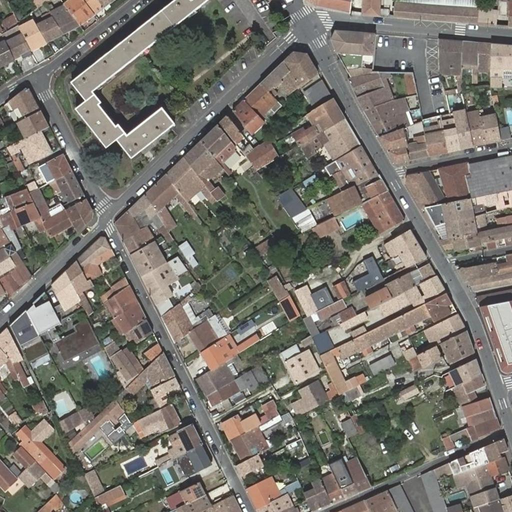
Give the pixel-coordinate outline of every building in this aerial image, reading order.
[(49,1),(50,0),(33,0),(38,9),(45,3),(49,1)] [(84,0),(72,0),(69,3),(67,0),(61,0),(67,7),(81,26),(96,15),(84,0)] [(92,92),(208,0),(175,0),(71,82),(86,101),(76,109),(106,148),(117,140),(131,159),(174,125),(162,108),(127,136),(118,125),(116,128),(98,105),(101,103),(92,92)] [(98,0),(84,0),(96,15),(104,8),(98,0)] [(98,0),(104,8),(114,0),(98,0)] [(317,0),(317,3),(351,11),(351,0),(317,0)] [(362,0),(362,12),(380,13),(380,0),(362,0)] [(395,0),(395,2),(478,10),(478,0),(395,0)] [(51,12),(52,14),(56,12),(49,1),(45,3),(51,12)] [(394,14),(497,24),(498,12),(492,11),(478,10),(395,2),(394,14)] [(52,14),(65,34),(81,26),(67,7),(56,12),(52,14)] [(51,12),(44,16),(47,21),(40,25),(49,42),(65,34),(52,14),(51,12)] [(5,29),(19,22),(15,14),(1,21),(5,29)] [(22,23),(19,25),(31,51),(38,65),(44,63),(39,50),(36,52),(35,49),(49,42),(40,25),(37,27),(34,18),(23,24),(22,23)] [(31,51),(19,25),(3,33),(15,59),(31,51)] [(347,72),(351,79),(364,78),(363,73),(363,70),(362,56),(373,57),(375,34),(336,31),(332,41),(338,54),(342,61),(341,63),(345,72),(347,72)] [(0,66),(15,59),(3,33),(0,34),(0,40),(1,44),(0,44),(0,66)] [(463,68),(462,41),(439,40),(440,57),(440,69),(463,68)] [(478,68),(478,43),(462,41),(463,68),(473,67),(473,78),(474,81),(479,81),(478,68)] [(492,71),(492,44),(478,43),(478,68),(488,68),(488,71),(492,71)] [(511,45),(492,44),(492,71),(491,86),(503,87),(503,76),(511,76),(511,45)] [(288,95),(318,73),(307,54),(293,52),(261,83),(274,97),(277,94),(272,89),(273,87),(275,89),(281,84),(288,95)] [(416,85),(414,73),(405,74),(410,94),(418,92),(416,85)] [(463,88),(463,73),(458,74),(457,82),(458,89),(446,91),(448,95),(451,94),(463,92),(463,88)] [(394,98),(397,97),(399,96),(389,75),(379,76),(382,82),(386,81),(394,98)] [(358,102),(364,111),(398,100),(397,97),(394,98),(386,81),(382,82),(379,76),(364,78),(351,79),(348,79),(358,102)] [(315,109),(333,99),(323,81),(305,92),(315,109)] [(282,106),(274,97),(261,83),(244,100),(264,121),(264,122),(268,119),(264,115),(275,104),(279,109),(282,106)] [(25,88),(5,104),(7,109),(13,105),(15,110),(11,112),(16,123),(41,111),(31,89),(25,88)] [(364,111),(372,125),(405,114),(409,112),(404,98),(398,100),(364,111)] [(312,122),(338,108),(333,99),(315,109),(307,114),(311,122),(312,121),(312,122)] [(244,100),(232,111),(251,134),(264,121),(244,100)] [(264,115),(268,119),(279,109),(275,104),(264,115)] [(301,146),(345,120),(338,108),(312,122),(312,121),(311,122),(301,128),(287,137),(293,145),(297,143),(300,147),(301,146)] [(461,149),(472,147),(467,114),(466,110),(454,112),(455,118),(461,149)] [(499,131),(496,115),(485,117),(483,110),(479,110),(479,111),(486,144),(500,141),(499,131)] [(24,139),(41,131),(50,127),(41,111),(16,123),(24,139)] [(472,147),(486,144),(479,111),(467,114),(472,147)] [(372,125),(380,139),(405,129),(410,127),(405,114),(372,125)] [(245,156),(246,157),(251,153),(247,148),(246,148),(237,137),(241,133),(227,116),(220,123),(239,148),(245,156)] [(442,121),(448,152),(461,149),(455,118),(442,121)] [(337,161),(361,147),(345,120),(301,146),(309,160),(317,154),(315,150),(319,148),(321,152),(325,159),(332,155),(336,162),(337,161)] [(426,136),(430,156),(448,152),(442,121),(438,121),(439,126),(426,129),(424,129),(426,136)] [(217,125),(201,141),(218,164),(221,162),(217,156),(229,146),(230,148),(233,146),(217,125)] [(395,164),(430,156),(426,136),(420,137),(414,138),(416,143),(409,144),(407,140),(410,140),(408,133),(405,134),(405,129),(380,139),(395,164)] [(509,129),(499,131),(500,141),(511,139),(509,129)] [(13,162),(18,173),(25,169),(19,157),(16,158),(14,154),(20,152),(20,149),(26,146),(33,162),(52,153),(41,131),(24,139),(12,145),(6,148),(11,158),(13,162)] [(246,157),(257,172),(263,168),(278,159),(268,140),(251,153),(246,157)] [(201,141),(184,157),(211,193),(218,202),(225,196),(219,188),(216,190),(202,171),(211,162),(215,167),(218,164),(201,141)] [(237,150),(233,146),(230,148),(229,146),(217,156),(221,162),(224,164),(235,152),(237,150)] [(352,188),(378,175),(361,147),(337,161),(336,162),(329,166),(325,169),(327,173),(338,166),(341,170),(333,176),(343,193),(352,188)] [(245,156),(239,148),(237,150),(235,152),(241,159),(245,156)] [(72,171),(63,154),(45,162),(46,166),(54,180),(72,171)] [(184,157),(166,174),(186,200),(201,186),(203,188),(202,190),(207,197),(211,193),(184,157)] [(511,191),(511,157),(469,166),(472,178),(466,179),(472,199),(511,191)] [(440,169),(449,204),(472,199),(466,179),(472,178),(469,166),(469,163),(440,169)] [(54,180),(46,166),(41,169),(48,183),(49,182),(54,180)] [(263,168),(257,172),(277,198),(283,195),(263,168)] [(320,178),(327,173),(325,169),(320,172),(317,173),(320,178)] [(72,171),(54,180),(49,182),(51,185),(52,184),(52,186),(58,182),(65,198),(67,197),(69,203),(84,195),(72,171)] [(429,172),(422,173),(438,202),(445,199),(429,172)] [(421,210),(425,209),(448,204),(445,199),(438,202),(422,173),(407,176),(406,184),(421,210)] [(169,230),(179,222),(169,209),(170,208),(170,203),(178,197),(195,219),(199,217),(186,200),(166,174),(145,194),(158,214),(165,224),(169,230)] [(363,190),(381,180),(378,175),(352,188),(361,205),(369,201),(363,190)] [(388,192),(381,180),(363,190),(369,201),(388,192)] [(48,183),(40,187),(42,191),(49,188),(47,186),(51,185),(49,182),(48,183)] [(36,183),(26,188),(26,189),(28,192),(37,188),(38,188),(36,183)] [(38,188),(37,188),(43,202),(46,201),(42,191),(40,187),(38,188)] [(37,188),(28,192),(33,204),(34,206),(43,202),(37,188)] [(336,218),(361,205),(352,188),(343,193),(328,200),(336,218)] [(0,216),(15,211),(33,204),(28,192),(26,189),(6,197),(9,207),(5,208),(0,210),(0,216)] [(425,209),(435,226),(444,223),(482,215),(511,208),(511,191),(472,199),(449,204),(448,204),(425,209)] [(388,192),(369,201),(361,205),(380,237),(405,221),(388,192)] [(116,226),(124,243),(142,229),(147,226),(155,222),(152,219),(158,214),(145,194),(116,223),(116,226)] [(279,202),(292,218),(305,211),(292,194),(285,198),(279,202)] [(9,207),(6,197),(1,198),(5,208),(9,207)] [(93,212),(86,200),(66,210),(73,225),(77,233),(91,219),(93,212)] [(43,202),(34,206),(40,217),(49,212),(47,209),(44,204),(47,202),(46,201),(43,202)] [(15,211),(23,226),(33,221),(39,233),(46,229),(40,217),(34,206),(33,204),(15,211)] [(52,217),(66,210),(62,206),(49,212),(52,217)] [(40,217),(46,229),(50,238),(73,225),(66,210),(52,217),(49,212),(40,217)] [(11,227),(12,230),(23,226),(15,211),(0,216),(0,228),(1,230),(2,229),(11,227)] [(307,211),(292,218),(302,235),(316,228),(307,211)] [(155,222),(159,228),(165,224),(158,214),(152,219),(155,222)] [(435,227),(443,240),(478,233),(476,225),(484,222),(482,215),(444,223),(435,226),(435,227)] [(316,228),(320,237),(341,226),(336,218),(316,228)] [(511,219),(499,222),(500,229),(511,226),(511,219)] [(165,235),(170,232),(169,230),(165,224),(159,228),(165,235)] [(147,226),(142,229),(146,238),(152,234),(147,226)] [(511,226),(500,229),(478,233),(481,244),(487,243),(488,250),(496,248),(495,241),(505,239),(506,246),(511,244),(511,226)] [(0,282),(7,297),(8,298),(32,276),(12,245),(2,229),(1,230),(0,230),(0,248),(1,251),(0,251),(0,282)] [(124,243),(130,255),(155,240),(152,234),(146,238),(142,229),(124,243)] [(426,258),(410,230),(387,244),(393,255),(395,258),(400,256),(405,263),(407,267),(426,258)] [(175,239),(170,232),(165,235),(171,242),(175,239)] [(476,249),(477,252),(482,251),(481,244),(478,233),(443,240),(440,241),(446,251),(471,247),(472,249),(473,249),(476,249)] [(130,255),(136,267),(162,252),(158,245),(166,240),(163,237),(155,240),(130,255)] [(102,238),(77,261),(91,280),(102,274),(97,265),(114,256),(105,238),(102,238)] [(265,253),(278,245),(273,240),(261,247),(265,253)] [(187,241),(179,245),(193,267),(200,263),(187,241)] [(142,278),(162,266),(168,263),(162,252),(136,267),(142,278)] [(494,265),(496,276),(511,273),(511,255),(506,257),(508,263),(494,265)] [(357,292),(384,279),(380,271),(373,257),(363,261),(356,267),(362,279),(354,283),(357,292)] [(66,272),(78,295),(83,293),(95,286),(91,280),(77,261),(66,272)] [(142,278),(155,304),(161,300),(167,297),(163,289),(168,286),(178,280),(170,264),(164,269),(162,266),(142,278)] [(437,276),(430,264),(418,270),(413,272),(420,285),(425,282),(437,276)] [(464,283),(468,282),(496,276),(494,265),(465,271),(464,268),(462,268),(461,269),(461,272),(458,272),(464,283)] [(66,272),(52,286),(64,311),(80,300),(78,295),(66,272)] [(420,285),(413,272),(408,274),(415,287),(420,285)] [(277,273),(267,280),(280,301),(289,296),(277,273)] [(468,282),(473,293),(511,284),(511,273),(496,276),(468,282)] [(370,310),(379,305),(415,287),(408,274),(384,286),(386,289),(365,299),(370,310)] [(441,285),(437,276),(425,282),(420,285),(424,293),(441,285)] [(102,299),(105,304),(106,303),(110,300),(129,286),(127,281),(102,299)] [(342,300),(352,295),(345,282),(335,287),(342,300)] [(307,285),(294,291),(307,317),(308,316),(310,315),(317,312),(334,304),(326,287),(311,294),(307,285)] [(446,293),(441,285),(424,293),(425,295),(420,298),(412,302),(415,309),(424,304),(446,293)] [(110,300),(119,316),(138,304),(129,286),(110,300)] [(412,302),(420,298),(415,287),(379,305),(384,316),(412,302)] [(45,292),(34,303),(36,307),(49,300),(45,292)] [(511,292),(476,298),(480,309),(511,302),(511,292)] [(80,300),(88,316),(93,312),(83,293),(78,295),(80,300)] [(452,303),(446,293),(424,304),(429,315),(433,323),(452,314),(447,305),(452,303)] [(175,343),(188,334),(209,320),(206,316),(201,320),(198,322),(189,303),(192,300),(189,296),(177,306),(161,317),(175,343)] [(295,298),(288,300),(293,319),(300,317),(295,298)] [(49,300),(36,307),(47,329),(55,325),(60,323),(49,300)] [(106,303),(115,319),(119,316),(110,300),(106,303)] [(334,304),(317,312),(320,319),(320,320),(345,308),(342,300),(334,304)] [(511,302),(480,309),(501,371),(508,374),(511,373),(511,302)] [(27,309),(39,333),(47,329),(36,307),(34,303),(27,309)] [(457,311),(452,303),(447,305),(452,314),(457,311)] [(138,304),(119,316),(115,319),(111,322),(121,336),(125,333),(146,319),(138,304)] [(429,315),(424,304),(415,309),(366,333),(354,339),(334,349),(321,356),(336,386),(341,395),(345,393),(357,387),(367,382),(363,374),(347,383),(333,356),(336,355),(337,358),(340,356),(342,360),(345,358),(343,354),(356,348),(358,351),(362,349),(364,355),(372,351),(369,345),(404,327),(407,334),(414,331),(411,324),(429,315)] [(27,309),(10,326),(28,362),(40,356),(39,353),(47,349),(39,333),(27,309)] [(199,316),(201,320),(206,316),(209,320),(214,316),(209,309),(199,316)] [(331,320),(335,327),(340,324),(355,317),(351,309),(331,320)] [(317,312),(310,315),(313,322),(320,319),(317,312)] [(367,319),(364,313),(355,317),(340,324),(343,330),(367,319)] [(466,332),(458,314),(425,330),(433,348),(436,346),(442,344),(466,332)] [(307,317),(302,320),(310,337),(311,339),(320,335),(313,322),(310,315),(308,316),(307,317)] [(199,353),(226,336),(215,316),(214,316),(209,320),(188,334),(199,353)] [(133,345),(153,333),(146,319),(125,333),(133,345)] [(55,343),(64,361),(98,344),(86,321),(74,327),(75,333),(62,340),(55,343)] [(249,321),(236,330),(239,335),(252,327),(249,321)] [(55,343),(62,340),(55,325),(47,329),(55,343)] [(352,333),(354,339),(366,333),(363,327),(352,333)] [(23,359),(8,328),(0,335),(0,348),(10,360),(19,379),(22,377),(25,376),(18,361),(23,359)] [(232,332),(228,335),(236,350),(241,347),(232,332)] [(314,342),(321,356),(334,349),(325,332),(320,335),(311,339),(314,342)] [(473,353),(466,332),(442,344),(451,364),(473,353)] [(237,354),(246,349),(259,341),(257,337),(241,347),(236,350),(228,335),(226,336),(199,353),(210,371),(237,354)] [(110,336),(101,341),(104,347),(113,342),(110,336)] [(311,339),(310,337),(304,340),(306,346),(314,342),(311,339)] [(404,351),(413,346),(409,339),(400,344),(404,351)] [(113,342),(104,347),(107,353),(117,346),(114,341),(113,342)] [(153,361),(163,352),(158,344),(146,353),(149,357),(153,361)] [(118,374),(125,389),(126,388),(139,376),(135,370),(131,365),(136,361),(131,354),(126,357),(120,349),(117,346),(107,353),(114,367),(117,366),(121,371),(118,374)] [(436,346),(433,348),(409,360),(415,372),(442,358),(436,346)] [(10,360),(0,348),(0,381),(1,381),(0,379),(0,368),(6,364),(10,360)] [(290,348),(283,352),(286,357),(293,353),(290,348)] [(320,371),(309,349),(286,361),(297,383),(320,371)] [(139,376),(126,388),(131,394),(140,385),(150,403),(156,400),(160,409),(169,405),(163,394),(179,386),(163,352),(153,361),(139,376)] [(196,379),(206,396),(239,377),(238,373),(231,376),(226,367),(233,363),(235,365),(241,361),(237,354),(210,371),(203,375),(196,379)] [(374,375),(395,364),(390,356),(369,366),(374,375)] [(135,370),(139,376),(153,361),(149,357),(135,370)] [(453,388),(481,374),(476,359),(449,372),(452,381),(442,385),(445,392),(453,388)] [(19,379),(10,360),(6,364),(15,381),(19,379)] [(248,388),(250,391),(270,381),(261,365),(241,376),(248,388)] [(191,375),(194,381),(196,379),(203,375),(200,369),(191,375)] [(470,427),(496,418),(489,397),(477,401),(473,391),(484,385),(481,374),(453,388),(462,405),(470,427)] [(239,377),(206,396),(213,408),(222,403),(226,411),(233,407),(228,399),(232,397),(242,391),(248,388),(241,376),(239,377)] [(298,416),(341,395),(336,386),(333,387),(335,390),(325,394),(319,381),(300,391),(304,399),(292,404),(298,416)] [(420,392),(416,384),(400,392),(404,400),(420,392)] [(357,387),(345,393),(349,402),(361,395),(357,387)] [(125,389),(115,399),(119,405),(131,394),(126,388),(125,389)] [(242,391),(232,397),(236,405),(247,399),(242,391)] [(115,399),(68,444),(73,453),(107,420),(114,427),(126,416),(119,405),(115,399)] [(150,403),(154,412),(160,409),(156,400),(150,403)] [(262,423),(279,415),(276,409),(277,406),(274,400),(263,406),(268,415),(260,418),(262,423)] [(49,413),(43,401),(32,407),(36,414),(38,413),(40,415),(42,414),(43,416),(49,413)] [(169,429),(181,423),(172,404),(169,405),(160,409),(154,412),(131,424),(127,418),(120,425),(130,436),(137,430),(138,433),(142,431),(157,423),(160,428),(166,425),(169,429)] [(93,417),(88,407),(78,413),(83,422),(93,417)] [(13,426),(21,422),(16,411),(8,415),(13,426)] [(78,413),(61,422),(66,431),(83,422),(78,413)] [(222,423),(231,440),(260,425),(255,415),(241,421),(238,415),(222,423)] [(242,463),(252,458),(258,454),(269,449),(261,432),(283,421),(279,415),(262,423),(260,425),(231,440),(242,463)] [(358,431),(351,418),(343,422),(349,435),(358,431)] [(500,429),(496,418),(470,427),(467,429),(469,434),(472,442),(500,429)] [(55,430),(46,421),(39,428),(41,430),(35,436),(33,434),(26,426),(19,434),(26,441),(22,445),(54,479),(57,477),(66,468),(41,442),(55,430)] [(145,436),(160,428),(157,423),(142,431),(145,436)] [(177,457),(202,444),(193,424),(178,431),(183,443),(168,451),(170,454),(156,461),(158,466),(177,457)] [(442,438),(446,450),(454,447),(452,442),(469,434),(467,429),(442,438)] [(503,439),(474,451),(477,460),(460,466),(457,459),(449,462),(453,472),(454,475),(468,470),(502,458),(500,453),(507,451),(503,439)] [(187,477),(213,464),(202,444),(177,457),(187,477)] [(23,473),(19,477),(30,488),(40,478),(45,473),(21,448),(14,454),(21,462),(22,461),(28,468),(23,473)] [(474,451),(457,459),(460,466),(477,460),(474,451)] [(252,458),(255,465),(262,462),(258,454),(252,458)] [(345,498),(359,492),(343,461),(341,457),(328,463),(345,498)] [(0,483),(6,490),(18,478),(9,468),(0,459),(0,458),(0,483)] [(236,466),(240,474),(255,466),(255,465),(252,458),(242,463),(236,466)] [(359,492),(372,487),(358,458),(348,462),(346,459),(343,461),(359,492)] [(503,458),(502,458),(468,470),(473,482),(490,476),(507,470),(503,458)] [(449,462),(436,468),(438,477),(453,472),(449,462)] [(331,504),(345,498),(328,463),(316,469),(319,476),(320,480),(331,504)] [(13,464),(9,468),(18,478),(19,477),(23,473),(13,464)] [(87,465),(80,468),(84,476),(91,473),(87,465)] [(421,475),(431,511),(447,511),(436,469),(421,475)] [(473,482),(468,470),(454,475),(457,488),(467,485),(470,497),(494,488),(490,476),(473,482)] [(45,473),(40,478),(57,494),(62,489),(53,480),(46,472),(45,473)] [(91,473),(84,476),(95,498),(100,495),(91,473)] [(53,480),(62,489),(66,493),(69,490),(57,477),(54,479),(53,480)] [(257,509),(279,498),(277,492),(270,477),(247,488),(257,509)] [(306,499),(312,511),(313,511),(331,504),(320,480),(312,483),(315,489),(304,494),(306,499)] [(199,482),(166,498),(172,510),(176,508),(205,493),(199,482)] [(277,492),(279,498),(286,494),(301,487),(300,486),(298,482),(277,492)] [(414,511),(401,484),(387,490),(398,511),(414,511)] [(95,498),(101,511),(109,511),(107,507),(104,504),(123,494),(119,485),(100,495),(95,498)] [(66,493),(62,489),(57,494),(63,504),(70,498),(66,493)] [(370,511),(398,511),(387,490),(365,500),(370,511)] [(205,493),(176,508),(178,511),(198,511),(211,506),(205,493)] [(54,511),(63,504),(57,494),(45,506),(37,511),(54,511)] [(257,509),(258,511),(280,511),(292,506),(290,503),(287,505),(284,498),(288,496),(286,494),(279,498),(257,509)] [(211,506),(198,511),(241,511),(233,495),(211,506)] [(511,511),(511,495),(481,506),(482,511),(511,511)] [(370,511),(365,500),(341,511),(370,511)]
